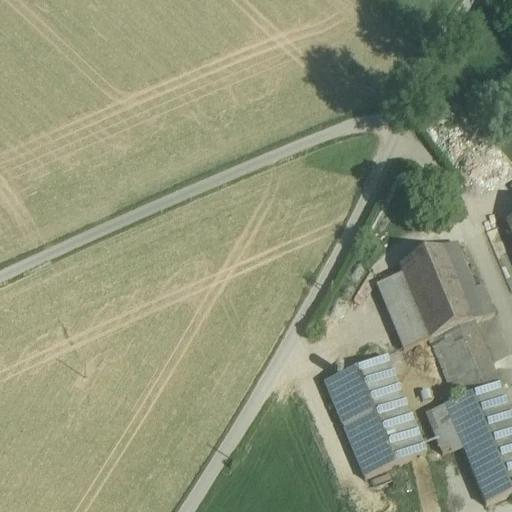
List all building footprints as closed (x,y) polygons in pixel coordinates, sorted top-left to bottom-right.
[(456,247),(399,270),(402,279),(429,344),(429,345),(474,326),(487,321),(482,310),(456,247)] [(429,344),(402,279),(376,289),(403,355),(429,344)] [(490,307),(482,310),(487,321),(494,318),(490,307)] [(474,326),(429,345),(454,406),(499,387),(474,326)] [(386,362),(324,387),(364,484),(426,458),(386,362)] [(499,388),(444,412),(454,436),(509,413),(499,388)] [(444,412),(424,420),(440,458),(460,450),(454,436),(444,412)] [(511,418),(509,413),(454,436),(460,450),(485,509),(511,498),(511,418)]
